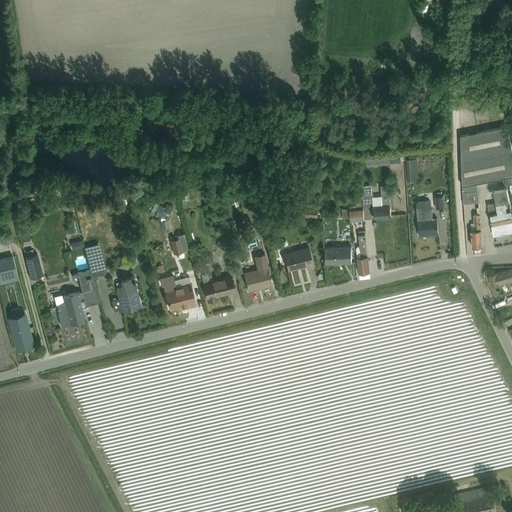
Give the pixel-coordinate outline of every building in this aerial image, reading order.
[(468,133),(470,183),(503,176),(504,187),(511,187),(511,155),(508,128),(468,133)] [(125,131),(124,143),(136,144),(137,132),(125,131)] [(290,174),(298,153),(289,149),(280,170),(290,174)] [(416,160),(415,180),(424,180),(425,160),(416,160)] [(10,168),(1,170),(2,178),(11,177),(10,168)] [(388,195),(397,195),(398,186),(388,185),(388,195)] [(443,197),(444,209),(451,209),(450,196),(443,197)] [(375,217),(393,216),(392,201),(375,202),(375,217)] [(301,203),(299,216),(319,219),(321,206),(301,203)] [(504,223),(511,220),(511,208),(501,210),(504,223)] [(359,220),(373,218),(371,209),(358,212),(359,220)] [(504,223),(501,210),(491,212),(493,225),(504,223)] [(420,233),(439,233),(438,218),(419,219),(420,233)] [(474,246),(485,245),(483,227),(473,228),(474,246)] [(178,241),(180,255),(195,252),(192,235),(184,236),(185,240),(178,241)] [(288,268),(313,263),(310,247),(285,251),(288,268)] [(326,262),(353,262),(353,247),(326,247),(326,262)] [(248,290),(273,284),(265,252),(254,255),(258,270),(244,273),(248,290)] [(359,272),(370,271),(369,255),(358,256),(359,272)] [(36,261),(38,282),(47,281),(44,260),(36,261)] [(19,280),(14,261),(0,264),(0,272),(3,284),(19,280)] [(493,286),(511,280),(511,267),(490,274),(493,286)] [(91,278),(91,270),(80,271),(81,279),(91,278)] [(207,297),(237,291),(233,273),(204,279),(207,297)] [(171,309),(197,303),(192,282),(177,285),(174,274),(163,276),(171,309)] [(125,310),(142,305),(134,275),(116,280),(125,310)] [(62,326),(85,319),(81,304),(86,303),(82,289),(64,294),(65,300),(55,303),(62,326)] [(16,348),(34,343),(26,311),(7,316),(16,348)] [(497,511),(495,498),(452,507),(452,511),(497,511)]
